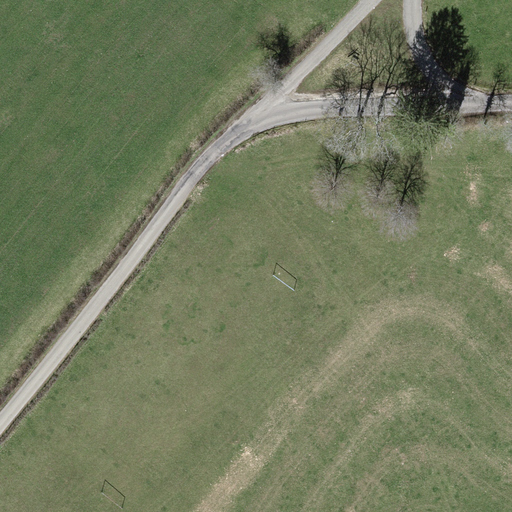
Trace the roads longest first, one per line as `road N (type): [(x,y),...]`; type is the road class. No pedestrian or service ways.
road 1 (unclassified): [(0,420),(192,175),(244,123)]
road 2 (unclassified): [(465,103),(244,123)]
road 3 (unclassified): [(244,123),(374,0)]
road 4 (unclassified): [(465,103),(443,92),(429,72),(413,0)]
